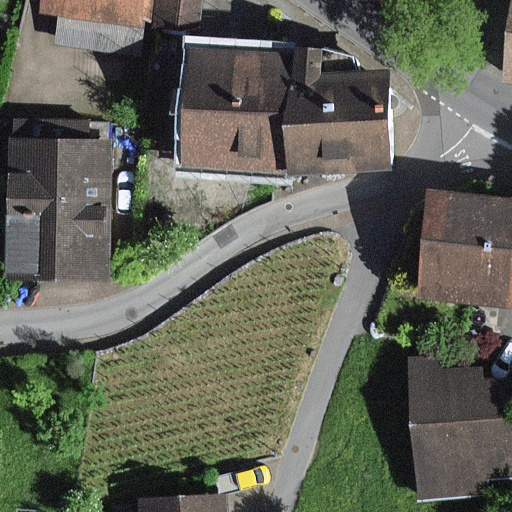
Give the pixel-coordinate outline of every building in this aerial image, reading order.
[(47,0),(46,13),(67,16),(62,48),(139,59),(144,26),(200,34),(204,0),(47,0)] [(178,167),(276,176),(278,51),(182,48),(178,167)] [(326,52),(278,51),(276,176),(393,166),(388,92),(328,77),(326,52)] [(109,148),(17,145),(14,276),(106,278),(109,148)] [(511,206),(435,198),(423,297),(511,307),(511,206)] [(438,364),(409,367),(424,499),(511,488),(511,436),(507,393),(481,396),(479,378),(440,382),(438,364)] [(225,511),(225,499),(142,503),(141,511),(225,511)]
